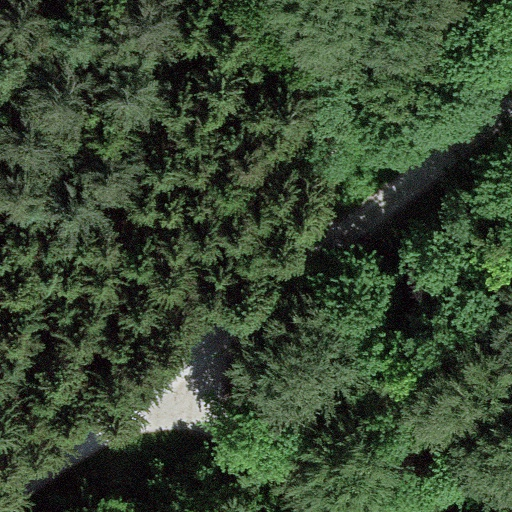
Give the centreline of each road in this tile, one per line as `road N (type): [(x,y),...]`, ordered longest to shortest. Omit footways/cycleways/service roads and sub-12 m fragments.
road 1 (track): [(0,498),(164,382),(511,112)]
road 2 (track): [(164,382),(364,511)]
